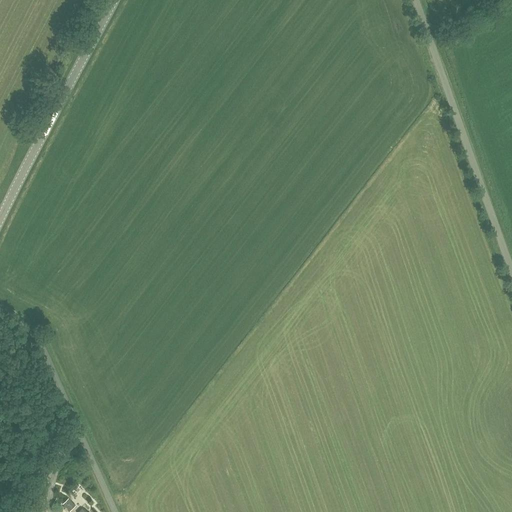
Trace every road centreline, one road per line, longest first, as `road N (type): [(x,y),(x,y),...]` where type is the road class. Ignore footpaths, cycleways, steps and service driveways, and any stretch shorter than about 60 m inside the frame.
road 1 (unclassified): [(511,272),(416,0)]
road 2 (tertiary): [(0,216),(110,0)]
road 3 (unclassified): [(112,511),(53,380),(23,327),(0,310)]
